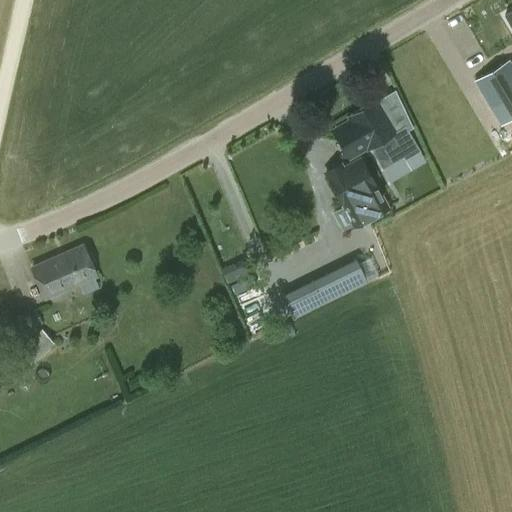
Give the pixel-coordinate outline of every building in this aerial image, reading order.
[(511,66),(508,60),(474,80),(501,125),(511,117),(511,66)] [(349,157),(366,147),(367,149),(369,147),(382,169),(403,156),(405,159),(420,150),(404,124),(394,131),(375,99),(347,116),(349,120),(333,129),(349,157)] [(360,157),(326,176),(353,228),(388,208),(360,157)] [(83,245),(32,267),(45,297),(96,274),(83,245)] [(289,316),(362,282),(352,261),(279,295),(289,316)] [(20,331),(42,322),(36,308),(23,314),(15,318),(20,331)] [(16,333),(10,320),(6,311),(0,314),(0,340),(16,334),(16,333)] [(53,342),(46,334),(16,362),(24,370),(53,342)]
